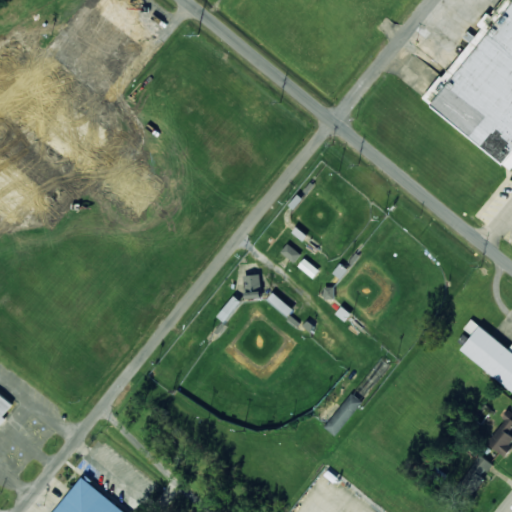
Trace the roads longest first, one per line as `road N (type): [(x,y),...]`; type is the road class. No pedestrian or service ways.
road 1 (residential): [(19,511),(432,0)]
road 2 (residential): [(511,267),(187,0)]
